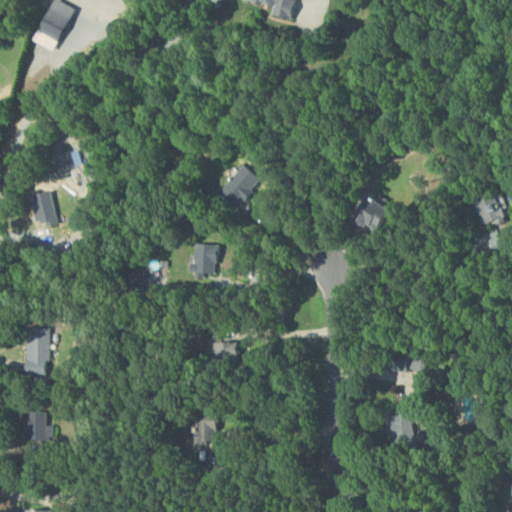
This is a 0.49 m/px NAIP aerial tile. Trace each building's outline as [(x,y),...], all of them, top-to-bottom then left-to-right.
[(302,19),(306,0),(264,0),(281,4),(278,14),(302,19)] [(60,50),(71,16),(50,9),(38,42),(60,50)] [(251,162),(224,190),(242,207),(269,179),(251,162)] [(40,193),(45,227),(63,225),(58,191),(40,193)] [(221,276),(226,245),(203,241),(198,273),(221,276)] [(53,336),(32,336),(32,365),(52,366),(53,336)] [(427,360),(387,358),(386,371),(377,370),(377,385),(389,385),(388,399),(400,400),(401,383),(410,383),(410,374),(426,374),(427,360)] [(58,425),(51,425),(51,411),(31,411),(30,433),(39,433),(39,442),(57,443),(58,425)]
